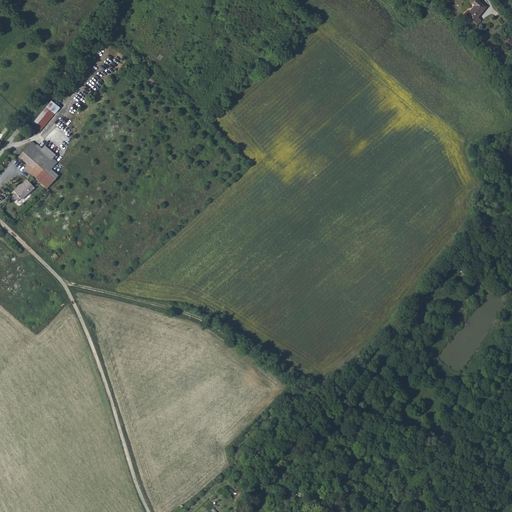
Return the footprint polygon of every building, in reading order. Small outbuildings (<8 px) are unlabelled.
[(465,14),(476,24),(480,19),(475,14),(483,4),(478,0),(472,0),(471,2),(473,4),(465,14)] [(50,102),(31,123),(33,125),(29,129),(37,135),(58,109),(50,102)] [(22,136),(26,139),(31,135),(32,136),(33,133),(28,130),(26,132),(25,131),(22,136)] [(17,158),(27,165),(25,167),(28,170),(30,168),(32,170),(44,156),(39,152),(35,148),(30,144),(17,158)] [(43,147),(39,152),(44,156),(32,170),(33,171),(29,176),(46,190),(57,177),(50,171),(56,164),(52,160),(54,156),(43,147)] [(28,170),(25,167),(23,170),(29,176),(33,171),(32,170),(30,168),(28,170)] [(6,193),(9,196),(12,193),(18,199),(30,186),(22,179),(18,184),(19,185),(16,188),(13,185),(6,193)] [(9,196),(16,202),(18,199),(12,193),(9,196)]
